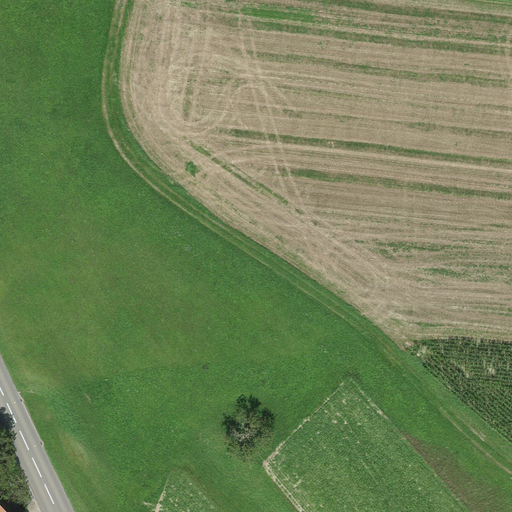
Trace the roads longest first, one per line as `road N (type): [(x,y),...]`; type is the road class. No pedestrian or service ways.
road 1 (track): [(125,0),(113,121),(144,176),(371,332),(469,437),(511,469)]
road 2 (tertiary): [(57,511),(0,386)]
